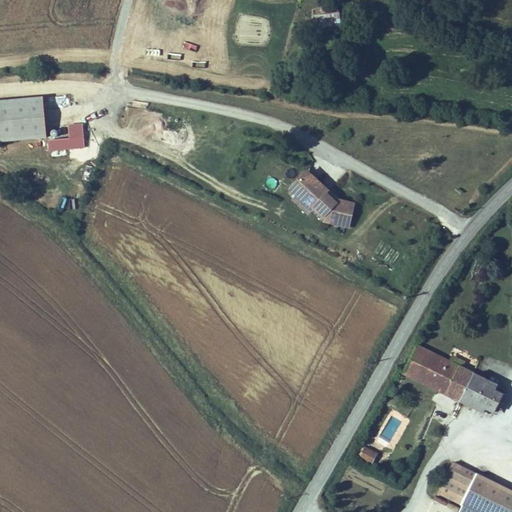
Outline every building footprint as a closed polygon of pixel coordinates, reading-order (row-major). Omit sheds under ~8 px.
[(337,11),(336,4),(325,6),(326,13),(337,11)] [(326,13),(325,6),(311,9),(315,31),(339,26),(337,11),(326,13)] [(0,140),(47,137),(43,95),(0,98),(0,140)] [(48,151),(85,148),(83,123),(68,124),(69,138),(47,140),(48,151)] [(40,143),(18,143),(19,154),(40,153),(40,143)] [(334,195),(310,177),(301,190),(309,195),(306,199),(333,220),(338,220),(337,225),(357,228),(360,205),(344,203),(342,205),(333,198),(334,195)] [(344,203),(334,195),(333,198),(342,205),(344,203)] [(497,383),(416,343),(401,372),(484,413),(486,409),(494,412),(504,392),(495,388),(497,383)] [(378,455),(364,448),(359,458),(373,465),(378,455)] [(455,511),(457,511),(477,473),(452,461),(433,501),(455,511)] [(511,511),(511,490),(477,473),(457,511),(511,511)]
